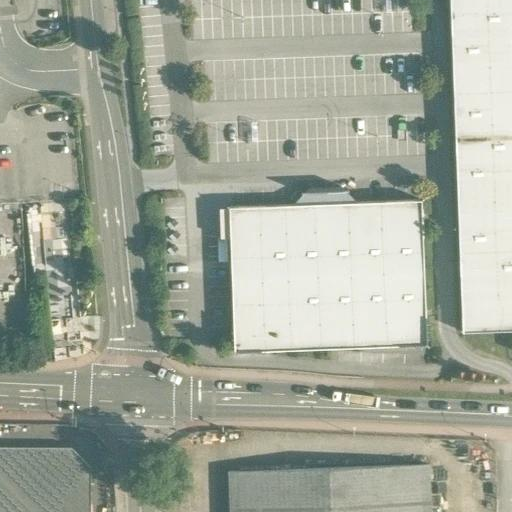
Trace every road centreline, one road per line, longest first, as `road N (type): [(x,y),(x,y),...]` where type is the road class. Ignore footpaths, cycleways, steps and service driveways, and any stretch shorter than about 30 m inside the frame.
road 1 (unclassified): [(88,0),(132,396)]
road 2 (secondary): [(511,416),(132,396)]
road 3 (secondary): [(132,396),(0,392)]
